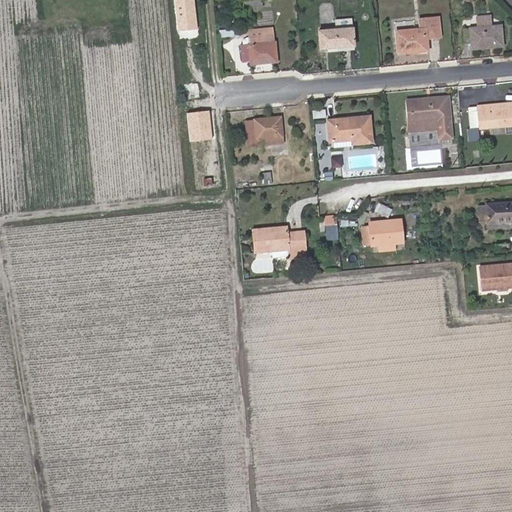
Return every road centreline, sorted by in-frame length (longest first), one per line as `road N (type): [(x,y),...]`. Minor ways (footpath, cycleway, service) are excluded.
road 1 (residential): [(511,67),(216,95)]
road 2 (unknown): [(201,0),(228,191)]
